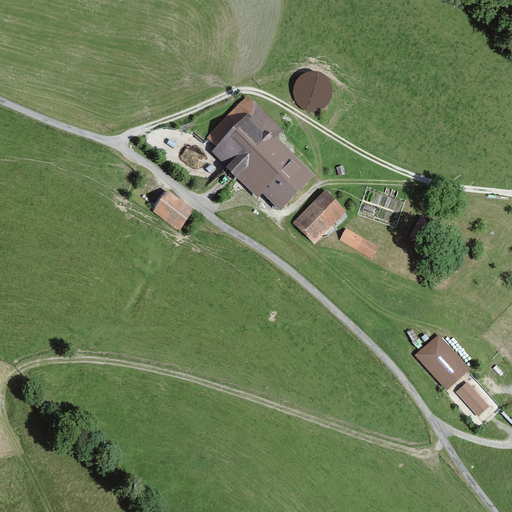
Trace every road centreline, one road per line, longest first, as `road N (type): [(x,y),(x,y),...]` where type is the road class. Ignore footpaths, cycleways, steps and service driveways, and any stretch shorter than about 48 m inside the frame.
road 1 (track): [(52,511),(16,444),(3,398),(18,374),(48,358),(131,361),(214,378),(421,454),(443,438)]
road 2 (unclassified): [(492,511),(415,395),(367,340),(270,254),(113,143)]
road 3 (unclassified): [(511,193),(445,184),(380,162),(249,89),(113,143)]
road 4 (unclassified): [(113,143),(0,99)]
